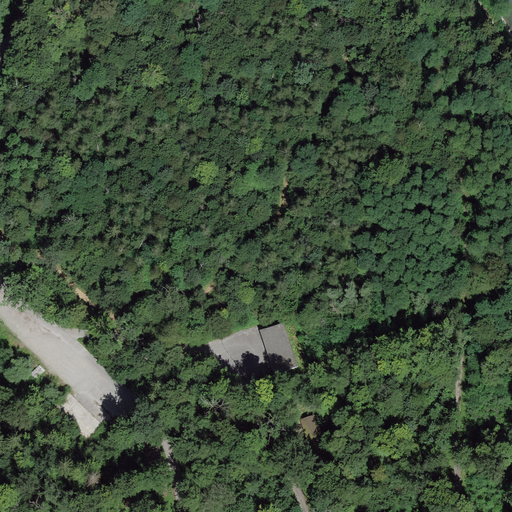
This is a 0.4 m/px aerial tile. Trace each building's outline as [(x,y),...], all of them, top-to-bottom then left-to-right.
[(284,325),(263,332),(277,373),(298,366),(284,325)] [(316,416),(302,421),(319,470),(334,465),(316,416)] [(209,439),(204,449),(215,454),(219,444),(209,439)] [(248,446),(243,443),(237,453),(242,456),(248,446)] [(226,488),(213,487),(211,503),(225,504),(226,488)] [(151,502),(147,511),(160,511),(162,506),(151,502)]
